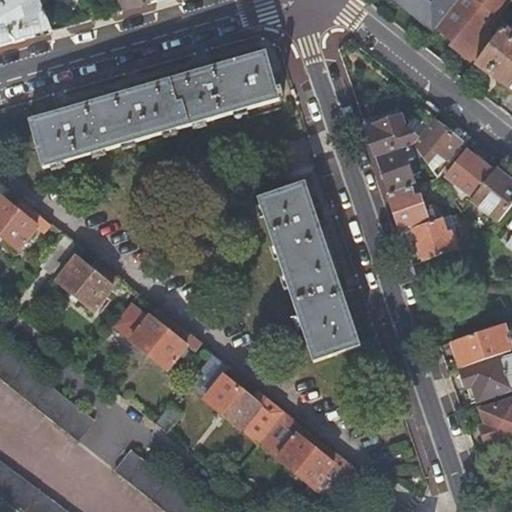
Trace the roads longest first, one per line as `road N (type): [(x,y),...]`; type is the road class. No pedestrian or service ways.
road 1 (residential): [(293,0),(468,511)]
road 2 (residential): [(234,511),(0,326)]
road 3 (residential): [(258,0),(0,78)]
road 4 (residential): [(511,145),(355,19),(314,0)]
